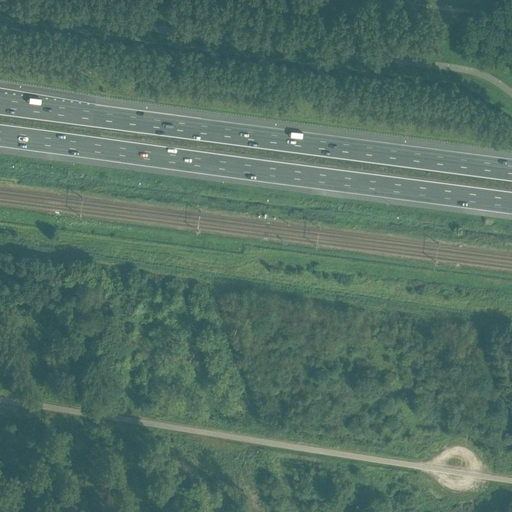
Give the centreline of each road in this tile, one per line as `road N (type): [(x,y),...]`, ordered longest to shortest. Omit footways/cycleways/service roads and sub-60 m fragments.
road 1 (track): [(511,329),(0,256)]
road 2 (motorway): [(0,135),(511,203)]
road 3 (motorway): [(511,170),(0,103)]
